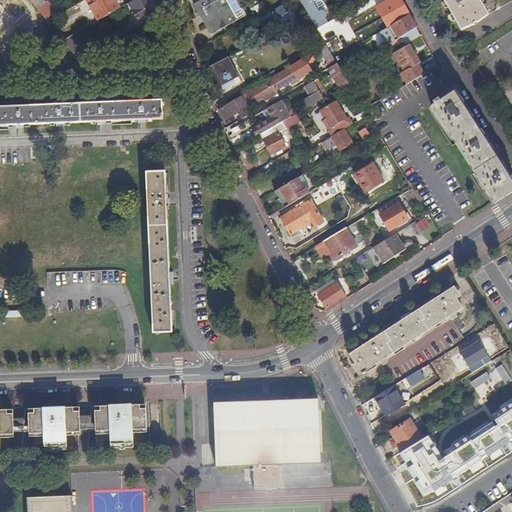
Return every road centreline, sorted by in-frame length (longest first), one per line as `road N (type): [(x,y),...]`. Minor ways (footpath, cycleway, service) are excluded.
road 1 (residential): [(236,374),(211,362),(184,314),(180,135)]
road 2 (residential): [(210,122),(316,344)]
road 3 (tertiary): [(316,344),(511,215)]
road 4 (residential): [(0,305),(43,304),(56,292),(118,292),(132,376)]
road 5 (residential): [(190,61),(78,70),(0,62)]
road 6 (residential): [(316,344),(400,511)]
road 7 (residential): [(414,0),(511,158)]
road 8 (residential): [(0,142),(180,135)]
road 9 (tertiary): [(0,381),(132,376)]
